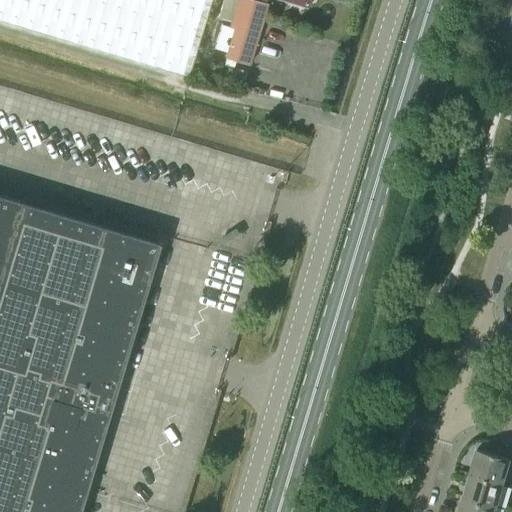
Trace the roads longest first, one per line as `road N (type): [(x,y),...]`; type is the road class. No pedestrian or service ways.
road 1 (unclassified): [(240,511),(400,0)]
road 2 (primary): [(271,511),(427,0)]
